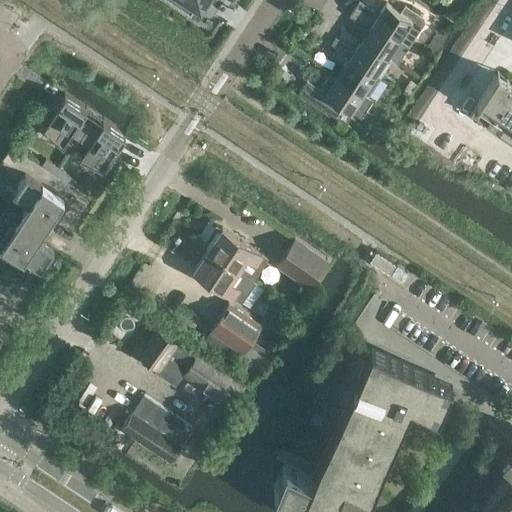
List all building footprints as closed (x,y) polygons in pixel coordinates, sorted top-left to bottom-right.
[(170,0),(190,13),(198,2),(201,4),(203,0),(170,0)] [(379,13),(374,20),(403,40),(415,21),(420,14),(406,5),(401,12),(386,2),(379,13)] [(370,17),(375,10),(366,4),(361,12),(370,17)] [(365,25),(370,17),(361,12),(356,19),(365,25)] [(387,55),(399,38),(403,40),(374,20),(362,38),(387,55)] [(375,73),(387,55),(362,38),(350,56),(375,73)] [(346,53),(351,46),(342,40),(337,48),(346,53)] [(341,61),(346,53),(337,48),(332,55),(341,61)] [(363,91),(375,73),(350,56),(338,74),(363,91)] [(271,74),(284,84),(292,74),(278,64),(271,74)] [(509,124),(511,118),(511,79),(498,70),(470,112),(487,124),(494,114),(509,124)] [(307,79),(299,91),(339,118),(346,107),(351,110),(363,91),(338,74),(335,78),(333,82),(326,78),(320,87),(307,79)] [(74,145),(95,113),(65,93),(58,103),(44,125),(63,142),(65,139),(74,145)] [(376,100),(362,113),(370,121),(384,109),(376,100)] [(118,144),(125,133),(124,132),(95,113),(74,145),(83,150),(80,154),(104,165),(118,143),(118,144)] [(59,167),(46,158),(42,164),(55,173),(59,167)] [(72,176),(59,167),(55,173),(68,182),(72,176)] [(69,203),(25,173),(12,193),(29,205),(23,214),(43,229),(51,219),(56,222),(69,203)] [(54,250),(36,239),(43,229),(23,214),(18,211),(11,222),(5,218),(0,225),(0,243),(41,270),(54,250)] [(216,225),(203,244),(208,247),(208,248),(247,274),(247,275),(253,278),(267,257),(263,254),(262,253),(222,227),(221,228),(216,225)] [(310,285),(328,259),(295,237),(277,263),(310,285)] [(208,248),(193,269),(233,296),(241,301),(255,280),(253,278),(247,275),(247,274),(208,248)] [(389,273),(396,263),(376,250),(369,260),(389,273)] [(403,282),(409,272),(397,264),(391,273),(403,282)] [(253,336),(261,322),(228,300),(211,327),(244,349),(253,336)] [(143,342),(137,349),(138,351),(140,353),(139,354),(175,379),(183,367),(205,382),(202,387),(214,394),(217,389),(234,401),(245,384),(195,350),(193,353),(157,328),(147,343),(145,341),(143,342)] [(360,511),(362,507),(408,407),(411,400),(437,411),(444,397),(452,380),(371,343),(312,474),(285,462),(273,489),(300,501),(298,505),(308,511),(360,511)] [(341,381),(353,355),(338,348),(336,352),(337,352),(326,375),(341,381)] [(171,460),(193,426),(144,393),(121,428),(171,460)] [(511,511),(511,441),(501,454),(511,464),(511,484),(485,511),(511,511)]
